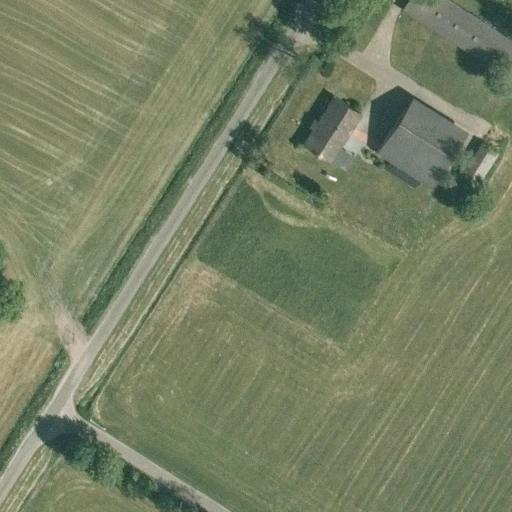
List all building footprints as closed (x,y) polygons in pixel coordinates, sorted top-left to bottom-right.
[(407,0),(401,10),(504,75),(511,62),(511,38),(452,0),(407,0)] [(469,129),(414,93),(377,152),(433,187),(469,129)] [(332,160),(348,134),(354,125),(361,113),(334,96),(304,142),(332,160)] [(363,123),(357,134),(377,144),(382,133),(363,123)] [(453,186),(470,197),(498,153),(480,142),(453,186)]
